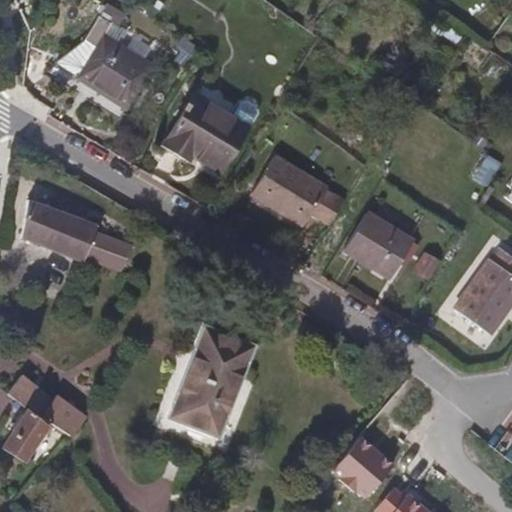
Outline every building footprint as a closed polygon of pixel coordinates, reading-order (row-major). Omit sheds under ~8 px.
[(153,72),(99,38),(73,82),(126,117),(153,72)] [(235,141),(246,123),(221,108),(208,100),(193,91),(185,105),(175,121),(169,132),(162,143),(187,159),(191,152),(219,168),(235,141)] [(219,168),(191,152),(187,159),(214,175),(216,173),(219,168)] [(327,189),(325,186),(293,167),(274,156),(260,180),(252,194),(283,212),(302,224),(309,215),(328,226),(344,199),(327,189)] [(94,222),(83,218),(71,214),(59,209),(43,202),(27,195),(27,198),(20,232),(38,240),(83,258),(86,253),(121,266),(127,253),(130,244),(130,243),(120,239),(114,236),(115,231),(111,230),(107,228),(104,227),(103,225),(94,222)] [(400,263),(413,240),(392,228),(365,212),(358,224),(344,249),(361,259),(392,277),(400,263)] [(510,302),(511,299),(511,254),(505,250),(499,246),(486,264),(474,280),(463,296),(454,309),(473,322),(489,332),(494,327),(495,325),(510,302)] [(426,282),(440,265),(428,256),(414,273),(426,282)] [(205,331),(169,424),(221,445),(258,352),(205,331)] [(53,399),(37,386),(23,374),(9,389),(22,400),(26,404),(29,406),(33,409),(35,411),(41,415),(53,399)] [(85,416),(57,396),(53,399),(41,415),(44,418),(47,420),(58,426),(69,434),(76,426),(85,416)] [(31,445),(44,425),(47,420),(44,418),(41,415),(35,411),(33,409),(29,406),(19,420),(3,445),(8,449),(22,460),(24,456),(31,445)] [(393,466),(357,437),(330,470),(365,499),(393,466)] [(433,511),(407,490),(403,495),(393,487),(373,511),(433,511)] [(15,498),(10,494),(5,499),(11,503),(12,501),(13,499),(15,498)]
